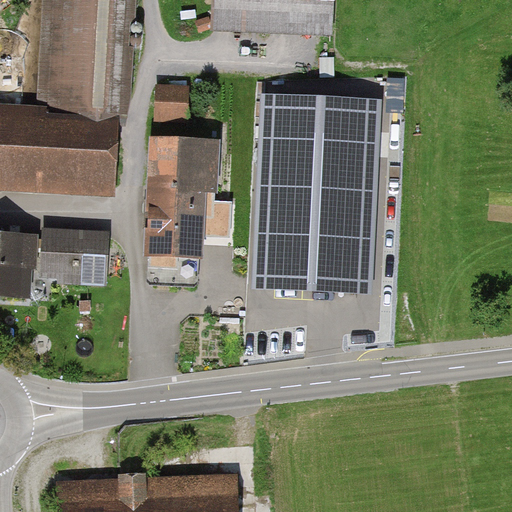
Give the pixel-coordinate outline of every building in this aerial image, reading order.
[(130,0),(43,0),(39,116),(0,114),(0,182),(122,188),(130,0)] [(330,0),(209,0),(208,32),(329,38),(330,0)] [(158,81),(158,119),(192,119),(192,81),(158,81)] [(282,99),(235,97),(227,277),(306,281),(307,244),(334,245),(332,302),(376,304),(384,123),(340,121),(337,212),(309,211),(311,166),(279,165),(282,99)] [(205,144),(149,142),(143,279),(199,281),(205,144)] [(110,242),(0,237),(0,305),(31,307),(33,274),(108,277),(110,242)] [(242,511),(241,483),(55,490),(55,511),(242,511)]
